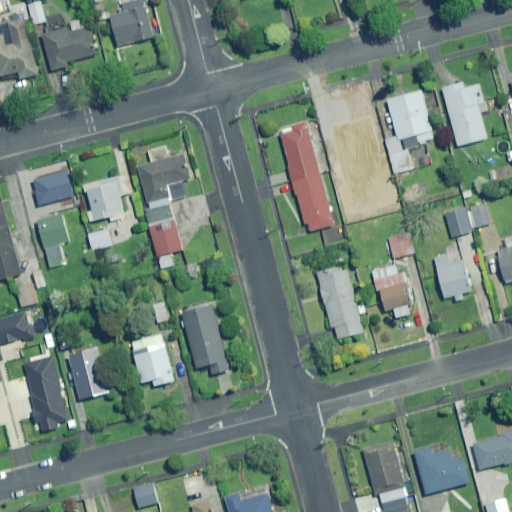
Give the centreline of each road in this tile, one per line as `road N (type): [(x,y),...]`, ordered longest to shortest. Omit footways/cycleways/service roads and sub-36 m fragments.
road 1 (residential): [(300,408),(212,88)]
road 2 (residential): [(300,408),(0,487)]
road 3 (residential): [(212,88),(511,8)]
road 4 (residential): [(0,143),(212,88)]
road 5 (residential): [(511,352),(300,408)]
